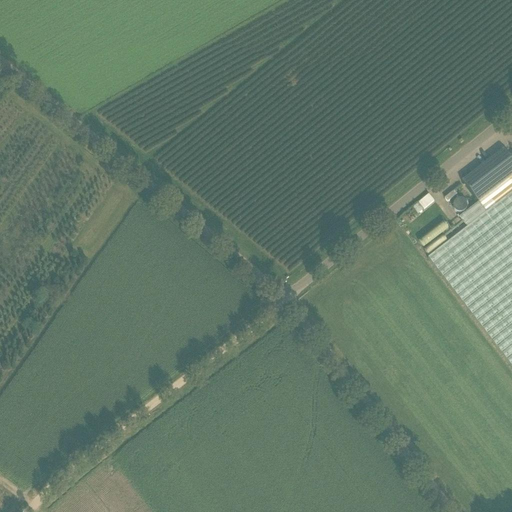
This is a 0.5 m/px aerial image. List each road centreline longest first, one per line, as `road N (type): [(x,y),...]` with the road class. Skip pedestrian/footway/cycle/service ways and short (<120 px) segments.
road 1 (unclassified): [(287,297),(0,59)]
road 2 (track): [(31,511),(287,297)]
road 3 (unclassified): [(287,297),(511,112)]
road 4 (unclassified): [(455,511),(287,297)]
